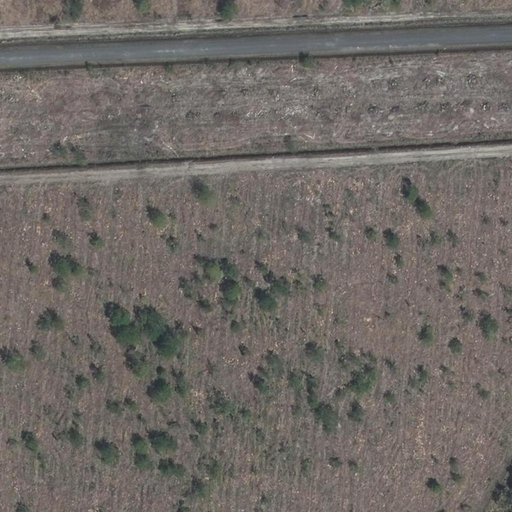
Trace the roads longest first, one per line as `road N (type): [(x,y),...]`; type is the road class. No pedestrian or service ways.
road 1 (tertiary): [(0,57),(511,35)]
road 2 (track): [(0,169),(511,150)]
